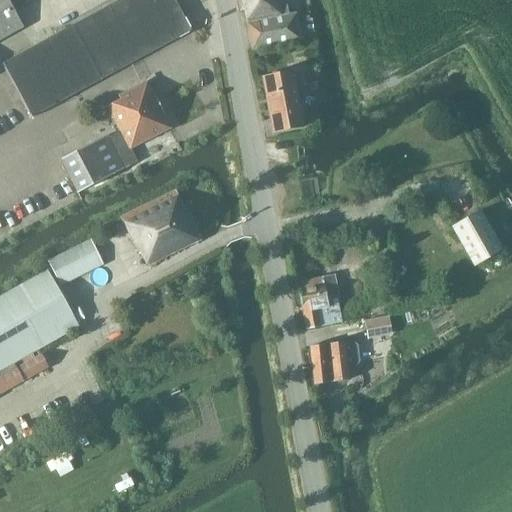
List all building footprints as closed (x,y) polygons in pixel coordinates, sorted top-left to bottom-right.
[(0,0),(0,40),(23,28),(13,10),(28,2),(28,0),(0,0)] [(31,118),(191,31),(174,0),(119,0),(2,64),(31,118)] [(247,22),(288,14),(285,0),(238,0),(241,11),(245,10),(247,22)] [(288,14),(247,22),(252,50),(302,41),(296,13),(288,14)] [(295,72),(263,78),(273,131),(305,125),(295,72)] [(109,137),(108,135),(59,160),(76,193),(129,165),(129,166),(137,162),(130,149),(171,129),(146,80),(103,104),(117,132),(109,137)] [(299,152),(284,155),(288,178),(303,176),(299,152)] [(176,192),(121,218),(139,254),(140,253),(147,266),(201,240),(176,192)] [(480,210),(452,226),(475,266),(503,250),(480,210)] [(90,240),(87,241),(47,261),(60,286),(102,265),(90,240)] [(0,369),(13,363),(22,358),(25,363),(21,365),(28,378),(48,366),(41,354),(33,358),(30,353),(79,326),(48,270),(0,296),(0,369)] [(305,330),(341,322),(333,275),(296,282),(305,330)] [(363,321),(367,340),(391,335),(388,316),(363,321)] [(357,346),(354,344),(354,341),(308,347),(313,385),(350,380),(348,368),(355,367),(354,363),(358,362),(357,346)] [(0,369),(0,392),(22,380),(13,363),(0,369)] [(34,447),(46,469),(68,457),(55,435),(34,447)]
